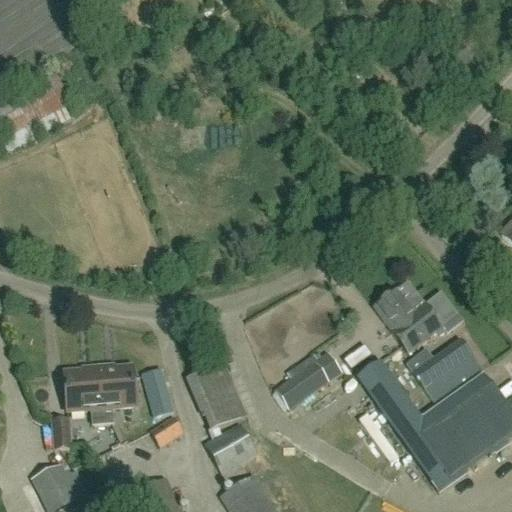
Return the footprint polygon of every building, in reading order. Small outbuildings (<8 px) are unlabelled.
[(347,11),(341,5),(332,14),(338,20),(347,11)] [(461,47),(434,62),(444,81),(472,66),(461,47)] [(0,142),(7,156),(75,120),(55,78),(0,106),(0,142)] [(188,106),(192,119),(224,111),(221,97),(188,106)] [(511,249),(511,227),(501,239),(511,249)] [(394,318),(418,299),(408,286),(374,312),(390,335),(406,356),(417,347),(394,318)] [(394,318),(417,347),(440,329),(436,324),(452,312),(441,297),(425,309),(418,299),(394,318)] [(481,374),(459,343),(432,362),(426,353),(405,368),(433,408),(481,374)] [(226,359),(189,372),(208,423),(245,410),(226,359)] [(357,382),(438,496),(511,443),(511,400),(503,408),(484,380),(422,424),(379,365),(357,382)] [(287,415),(327,386),(313,366),(273,395),(287,415)] [(97,375),(102,428),(112,427),(110,412),(134,410),(131,372),(97,375)] [(102,428),(97,375),(63,378),(66,416),(90,414),(92,429),(102,428)] [(158,453),(182,438),(172,421),(148,437),(158,453)] [(52,455),(71,454),(68,423),(50,424),(52,455)] [(222,479),(258,458),(240,427),(204,449),(222,479)] [(60,469),(35,482),(50,511),(63,511),(78,504),(60,469)] [(225,511),(274,511),(253,479),(219,501),(225,511)] [(122,511),(180,511),(166,482),(119,505),(122,511)]
